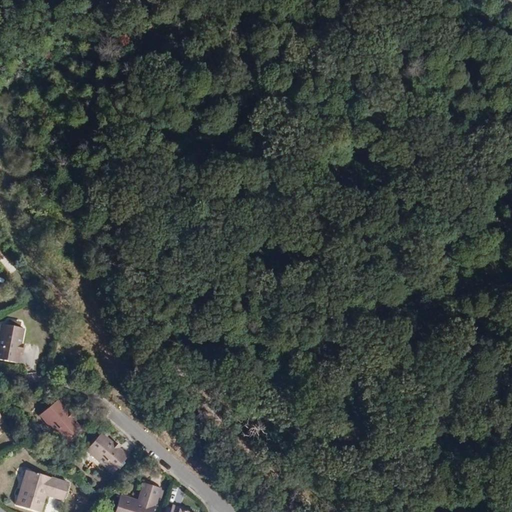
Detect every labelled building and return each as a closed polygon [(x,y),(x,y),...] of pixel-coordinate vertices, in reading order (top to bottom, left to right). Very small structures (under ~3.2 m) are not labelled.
[(16,327),(17,321),(9,319),(8,325),(1,324),(0,326),(0,358),(17,362),(19,351),(20,343),(23,328),(20,327),(16,327)] [(71,416),(66,409),(57,398),(40,412),(63,439),(64,438),(67,441),(72,437),(69,434),(73,431),(75,434),(81,430),(78,427),(79,426),(71,416)] [(119,447),(113,442),(101,432),(98,435),(95,432),(90,438),(94,441),(87,448),(113,472),(127,455),(119,447)] [(40,511),(46,494),(47,490),(64,495),(68,483),(30,470),(27,477),(25,477),(17,504),(40,511)] [(142,501),(148,483),(144,482),(138,500),(142,501)] [(152,511),(161,488),(148,483),(142,501),(138,500),(120,494),(114,511),(152,511)] [(63,499),(64,495),(47,490),(46,494),(63,499)]
